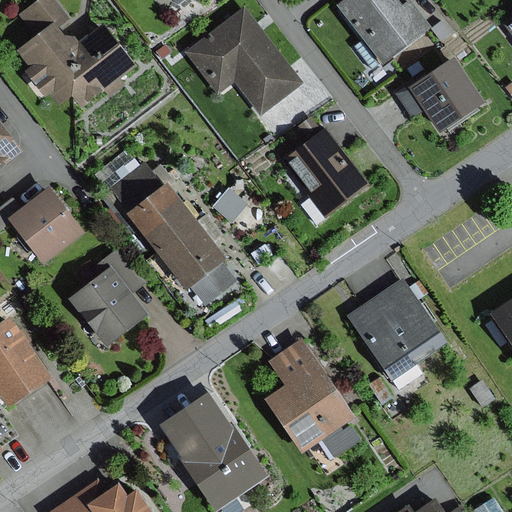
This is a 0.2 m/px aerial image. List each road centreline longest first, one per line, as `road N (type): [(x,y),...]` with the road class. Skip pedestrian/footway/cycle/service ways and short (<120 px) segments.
road 1 (residential): [(426,205),(0,496)]
road 2 (residential): [(426,205),(270,0)]
